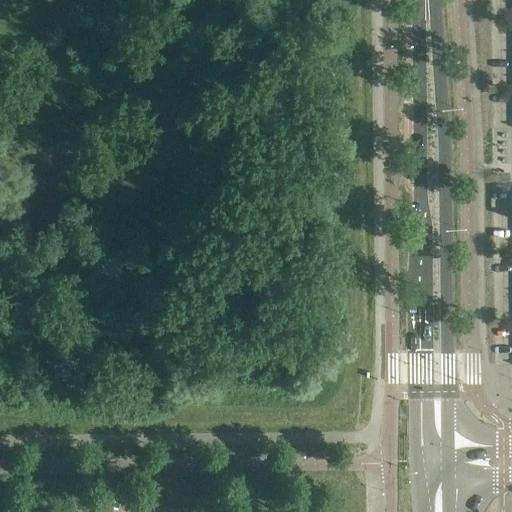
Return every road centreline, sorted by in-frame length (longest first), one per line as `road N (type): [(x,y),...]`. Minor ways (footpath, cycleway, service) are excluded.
road 1 (secondary): [(417,0),(424,462)]
road 2 (secondary): [(451,448),(434,0)]
